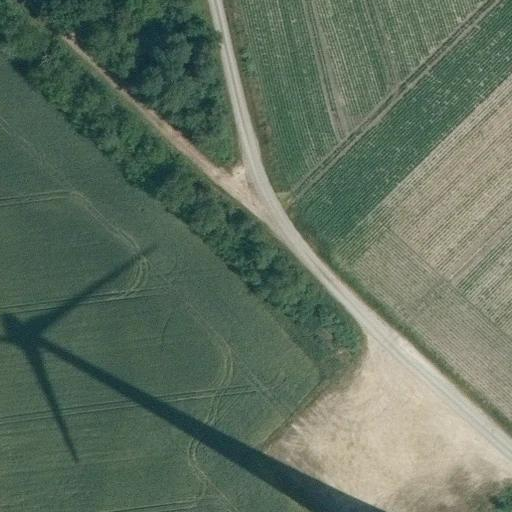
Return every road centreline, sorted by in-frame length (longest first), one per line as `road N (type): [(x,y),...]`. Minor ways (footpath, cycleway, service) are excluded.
road 1 (track): [(511,458),(265,212),(214,0)]
road 2 (track): [(265,212),(30,0)]
